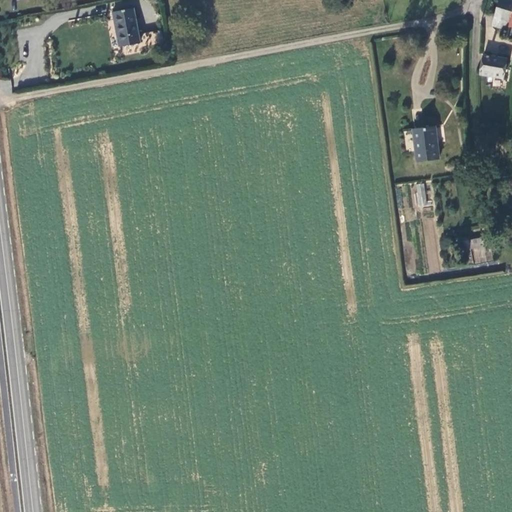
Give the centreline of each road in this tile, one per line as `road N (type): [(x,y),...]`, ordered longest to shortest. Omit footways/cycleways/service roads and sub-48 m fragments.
road 1 (track): [(473,8),(0,99)]
road 2 (secondary): [(0,268),(29,511)]
road 3 (residential): [(481,164),(469,0)]
